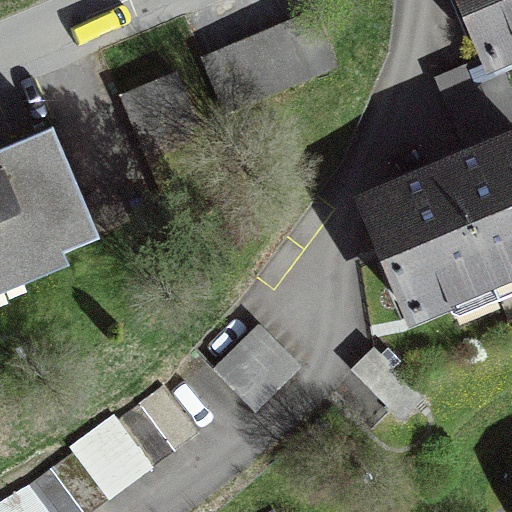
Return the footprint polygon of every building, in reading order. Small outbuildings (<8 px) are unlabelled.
[(491,62),(511,53),(511,0),(464,0),(488,55),(491,62)] [(315,14),(203,61),(224,113),(337,66),(315,14)] [(488,55),(436,77),(470,156),(511,137),(511,93),(503,71),(511,68),(511,53),(491,62),(488,55)] [(123,94),(170,206),(222,184),(175,72),(123,94)] [(0,276),(96,237),(52,127),(0,148),(0,276)] [(511,137),(470,156),(380,193),(368,209),(412,315),(511,273),(511,137)] [(213,367),(254,410),(299,366),(258,323),(213,367)] [(373,347),(351,368),(400,418),(422,397),(373,347)] [(162,384),(114,420),(150,468),(198,432),(162,384)] [(89,511),(109,497),(73,450),(26,486),(45,511),(89,511)]
